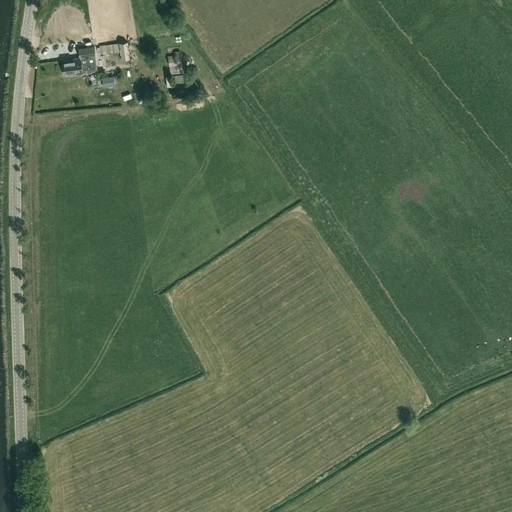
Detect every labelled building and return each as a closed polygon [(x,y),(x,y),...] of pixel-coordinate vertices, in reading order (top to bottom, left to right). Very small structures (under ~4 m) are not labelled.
[(119,42),(121,60),(130,59),(128,41),(119,42)] [(94,46),(78,48),(80,58),(82,70),(88,69),(87,57),(96,56),(94,46)] [(119,61),(119,52),(109,52),(110,62),(119,61)] [(180,54),(168,56),(169,66),(182,64),(180,54)] [(63,60),(65,75),(82,72),(82,70),(80,58),(63,60)] [(102,79),(104,86),(115,85),(114,77),(102,79)]
